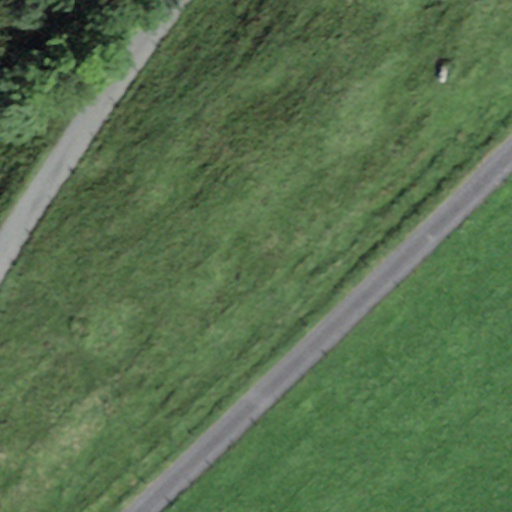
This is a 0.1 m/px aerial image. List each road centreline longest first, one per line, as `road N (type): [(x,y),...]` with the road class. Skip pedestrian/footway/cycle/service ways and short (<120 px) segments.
road 1 (track): [(134,511),(511,150)]
road 2 (unclassified): [(0,259),(178,0)]
